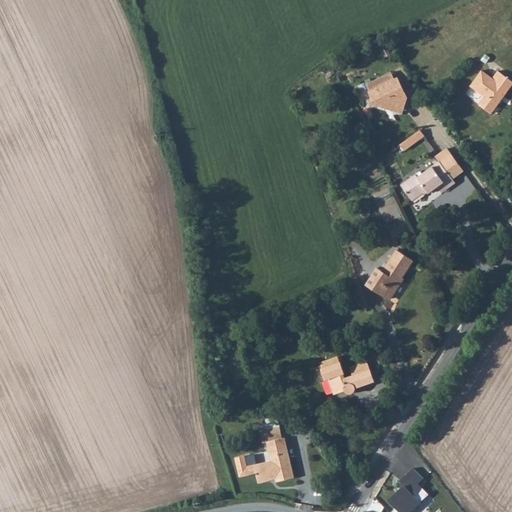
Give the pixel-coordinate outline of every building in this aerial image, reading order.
[(477,16),(451,16),(451,29),(477,29),(477,16)] [(511,79),(496,68),(490,76),(480,68),(468,83),(482,93),(477,102),(489,111),(511,79)] [(394,121),(388,110),(401,114),(406,96),(395,76),(392,77),(390,71),(364,84),(368,96),(365,103),(370,104),(362,109),(373,132),(394,121)] [(421,130),(401,144),(406,151),(425,136),(421,130)] [(422,174),(420,171),(402,185),(413,200),(427,190),(429,193),(437,187),(441,191),(455,182),(453,179),(464,171),(448,148),(436,155),(440,161),(422,174)] [(455,182),(441,191),(442,193),(456,183),(455,182)] [(413,261),(397,251),(383,271),(378,269),(367,286),(387,298),(413,261)] [(331,372),(337,390),(346,388),(349,390),(356,389),(357,387),(357,383),(377,378),(372,365),(346,373),(344,368),(347,367),(343,357),(341,358),(339,351),(328,355),(331,361),(325,363),(328,373),(331,372)] [(277,435),(274,425),(255,431),(259,441),(262,440),(267,458),(245,465),(241,454),(232,458),(238,476),(255,471),(258,481),(273,475),(274,479),(293,472),(280,434),(277,435)] [(412,467),(398,480),(402,485),(387,499),(395,508),(390,511),(406,511),(426,493),(418,484),(424,479),(412,467)]
